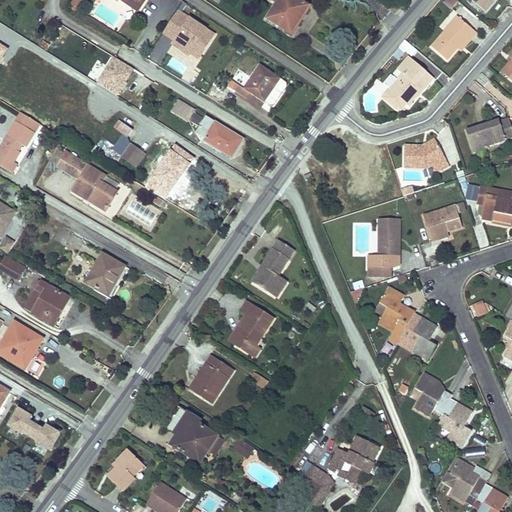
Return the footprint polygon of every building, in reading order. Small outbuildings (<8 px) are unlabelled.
[(138,0),(134,7),(139,11),(144,3),(140,0),(138,0)] [(308,6),(298,0),(272,0),(277,3),(267,18),(287,32),(291,25),(294,27),(308,6)] [(454,0),(445,0),(444,3),(453,9),(458,2),(454,0)] [(470,0),(484,12),(494,0),(470,0)] [(69,6),(76,11),(79,6),(72,2),(69,6)] [(476,33),(456,17),(431,46),(447,60),(457,48),(466,38),(469,41),(476,33)] [(469,41),(466,38),(457,48),(460,51),(469,41)] [(511,53),(511,60),(511,62),(503,70),(511,78),(511,53)] [(112,57),(97,85),(120,97),(136,69),(112,57)] [(197,65),(184,57),(175,70),(188,79),(197,65)] [(396,68),(402,74),(397,80),(398,81),(390,90),(388,89),(382,96),(395,108),(400,109),(405,104),(418,90),(419,92),(432,77),(413,60),(411,62),(405,57),(396,68)] [(261,65),(245,88),(239,84),(236,90),(247,98),(250,93),(269,105),(274,103),(286,86),(285,82),(261,65)] [(398,81),(397,80),(388,89),(390,90),(398,81)] [(419,92),(418,90),(405,104),(407,106),(419,92)] [(195,110),(178,100),(171,112),(187,122),(195,110)] [(190,123),(197,127),(206,115),(199,110),(190,123)] [(21,113),(16,122),(0,147),(0,166),(12,173),(17,165),(14,163),(19,153),(16,151),(19,145),(23,147),(25,148),(39,124),(21,113)] [(243,139),(206,117),(196,132),(206,138),(217,145),(215,148),(231,158),(243,139)] [(511,137),(511,124),(510,117),(501,120),(500,119),(467,130),(475,153),(490,149),(489,147),(507,141),(507,139),(511,137)] [(132,130),(119,121),(114,128),(127,137),(132,130)] [(217,145),(206,138),(204,141),(215,148),(217,145)] [(437,141),(435,138),(422,144),(422,148),(425,148),(437,141)] [(422,144),(406,145),(406,167),(429,167),(432,165),(436,172),(450,164),(437,141),(425,148),(422,148),(422,144)] [(143,154),(130,144),(121,156),(135,166),(143,154)] [(193,160),(175,147),(152,178),(170,191),(193,160)] [(105,177),(64,153),(56,167),(78,181),(71,192),(83,199),(84,196),(92,201),(90,203),(105,212),(117,191),(102,182),(105,177)] [(313,178),(310,172),(303,175),(306,181),(313,178)] [(502,191),(481,187),(477,205),(484,207),(482,219),(511,225),(511,222),(511,200),(501,198),(502,191)] [(41,201),(29,194),(24,201),(36,208),(41,201)] [(160,206),(163,201),(155,196),(152,201),(160,206)] [(0,234),(14,211),(2,204),(1,207),(0,206),(0,234)] [(463,228),(459,214),(466,212),(464,204),(457,207),(424,217),(432,242),(450,237),(449,232),(463,228)] [(400,219),(379,219),(379,256),(368,256),(368,268),(391,268),(391,256),(400,256),(400,219)] [(7,236),(0,247),(0,249),(8,254),(16,241),(7,236)] [(265,267),(255,283),(273,294),(283,278),(279,275),(295,250),(279,240),(262,266),(265,267)] [(124,267),(102,254),(91,271),(94,272),(88,283),(99,289),(100,286),(110,292),(124,267)] [(400,256),(391,256),(391,268),(399,266),(400,256)] [(24,268),(6,257),(2,264),(7,267),(4,271),(16,279),(24,268)] [(265,267),(262,266),(252,281),(255,283),(265,267)] [(94,272),(91,271),(85,281),(88,283),(94,272)] [(288,281),(283,278),(273,294),(277,297),(288,281)] [(38,279),(33,288),(37,290),(42,282),(38,279)] [(355,290),(364,288),(363,281),(353,283),(355,290)] [(69,298),(42,282),(37,290),(43,294),(32,313),(46,321),(48,316),(56,321),(69,298)] [(110,292),(100,286),(99,289),(108,295),(110,292)] [(404,295),(389,286),(380,302),(387,307),(383,315),(379,322),(395,331),(399,324),(406,328),(415,312),(407,308),(403,315),(396,311),(400,304),(404,295)] [(37,290),(26,309),(32,313),(43,294),(37,290)] [(476,318),(489,312),(484,299),(471,305),(476,318)] [(273,317),(247,301),(241,308),(247,312),(239,325),(242,327),(233,343),(254,356),(260,348),(256,344),(273,317)] [(387,307),(380,302),(376,310),(383,315),(387,307)] [(407,308),(400,304),(396,311),(403,315),(407,308)] [(438,325),(415,312),(406,328),(421,336),(412,352),(428,360),(437,345),(430,340),(438,325)] [(56,321),(48,316),(46,321),(53,325),(56,321)] [(16,323),(14,321),(3,338),(6,339),(16,323)] [(37,348),(42,339),(16,323),(6,339),(3,338),(0,343),(0,351),(23,365),(35,347),(37,348)] [(406,328),(399,324),(395,331),(402,335),(406,328)] [(242,327),(239,325),(229,340),(233,343),(242,327)] [(37,348),(35,347),(23,365),(25,366),(37,348)] [(232,370),(211,355),(199,373),(201,375),(191,390),(211,403),(232,370)] [(35,360),(30,369),(36,372),(41,364),(35,360)] [(267,381),(254,372),(250,379),(263,387),(267,381)] [(201,375),(199,373),(188,388),(191,390),(201,375)] [(439,382),(424,373),(416,388),(423,392),(414,408),(430,417),(435,409),(442,413),(451,398),(435,389),(439,382)] [(404,392),(408,386),(402,383),(398,389),(404,392)] [(0,405),(9,391),(7,390),(0,401),(0,405)] [(473,411),(451,398),(442,413),(443,414),(438,421),(452,429),(447,437),(463,446),(473,430),(465,425),(473,411)] [(51,449),(61,431),(33,416),(34,413),(18,404),(7,425),(51,449)] [(201,419),(179,405),(164,426),(176,434),(171,442),(199,462),(208,449),(217,434),(199,422),(201,419)] [(374,414),(363,406),(358,413),(369,420),(374,414)] [(225,439),(217,434),(208,449),(215,454),(225,439)] [(382,447),(359,436),(357,443),(360,450),(357,456),(352,454),(346,451),(338,469),(343,471),(347,462),(354,465),(350,474),(360,479),(362,476),(369,479),(377,463),(375,462),(382,447)] [(478,448),(466,450),(467,459),(487,455),(483,437),(476,438),(478,448)] [(254,447),(239,438),(234,447),(248,456),(254,447)] [(357,443),(352,454),(357,456),(360,450),(357,443)] [(340,448),(331,466),(338,469),(346,451),(340,448)] [(145,467),(128,449),(116,461),(118,463),(115,467),(106,476),(121,490),(145,467)] [(473,506),(477,498),(486,483),(487,481),(472,472),(475,467),(459,458),(445,482),(453,486),(450,493),(465,502),(465,501),(473,506)] [(330,475),(313,464),(306,475),(311,478),(324,486),(330,491),(335,483),(330,475)] [(341,476),(358,484),(360,479),(350,474),(343,471),(341,476)] [(317,495),(321,491),(324,486),(311,478),(306,486),(309,489),(303,497),(312,503),(317,495)] [(509,496),(486,483),(477,498),(491,507),(488,511),(501,511),(500,511),(509,496)] [(177,511),(185,500),(160,484),(146,505),(158,511),(162,511),(163,511),(164,511),(177,511)] [(323,499),(326,495),(321,491),(317,495),(323,499)] [(243,497),(236,492),(233,497),(239,502),(243,497)]
